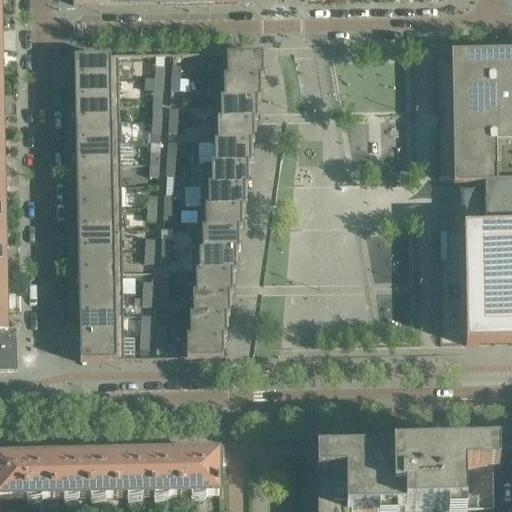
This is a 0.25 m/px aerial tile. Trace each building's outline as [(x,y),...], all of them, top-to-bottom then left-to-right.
[(511,346),(511,55),(451,57),(452,117),(453,189),(484,188),(484,207),(485,229),(464,229),(466,347),(511,346)] [(263,79),(263,57),(219,57),(219,80),(263,79)] [(118,81),(118,59),(74,60),(75,83),(118,81)] [(163,82),(164,70),(156,69),(155,81),(163,82)] [(180,81),(180,69),(172,69),(171,81),(180,81)] [(260,101),(260,80),(263,80),(263,79),(219,80),(219,81),(223,81),(224,101),(213,101),(213,102),(260,101)] [(119,103),(118,81),(75,83),(75,104),(119,103)] [(163,94),(163,82),(155,81),(154,93),(163,94)] [(179,93),(180,81),(171,81),(171,93),(179,93)] [(257,122),(257,102),(260,102),(260,101),(213,102),(213,122),(210,122),(210,123),(257,122)] [(119,125),(119,103),(75,104),(75,126),(119,125)] [(161,125),(161,113),(153,112),(153,124),(161,125)] [(177,124),(178,112),(169,112),(169,124),(177,124)] [(254,144),(253,123),(257,123),(257,122),(210,123),(210,145),(254,144)] [(160,137),(161,125),(153,124),(152,136),(160,137)] [(176,136),(177,124),(169,124),(168,136),(176,136)] [(120,146),(119,125),(75,126),(76,148),(120,146)] [(251,166),(250,145),(254,145),(254,144),(210,145),(210,146),(214,146),(215,165),(204,166),(204,167),(251,166)] [(120,168),(120,146),(76,148),(76,169),(120,168)] [(158,168),(159,156),(151,155),(150,168),(158,168)] [(175,168),(175,156),(167,155),(166,167),(175,168)] [(248,188),(247,167),(251,167),(251,166),(204,167),(204,187),(201,187),(201,188),(248,188)] [(174,180),(175,168),(166,167),(166,179),(174,180)] [(121,189),(120,168),(76,169),(77,191),(121,189)] [(158,180),(158,168),(150,168),(149,180),(158,180)] [(245,209),(244,188),(248,188),(201,188),(201,209),(198,209),(198,210),(245,209)] [(121,211),(121,189),(77,191),(77,212),(121,211)] [(172,211),(173,199),(164,198),(164,210),(172,211)] [(156,211),(156,199),(148,199),(148,211),(156,211)] [(242,231),(241,210),(245,210),(245,209),(198,210),(198,231),(195,231),(195,232),(242,231)] [(171,223),(172,211),(164,210),(163,222),(171,223)] [(121,233),(121,211),(77,212),(77,234),(121,233)] [(155,223),(156,211),(148,211),(147,223),(155,223)] [(239,252),(238,232),(242,232),(242,231),(195,232),(195,252),(192,252),(192,253),(239,252)] [(122,254),(121,233),(77,234),(78,256),(122,254)] [(153,254),(154,242),(146,242),(145,254),(153,254)] [(170,254),(170,242),(162,242),(161,254),(170,254)] [(235,274),(235,253),(239,253),(239,252),(192,253),(192,275),(235,274)] [(122,276),(122,254),(78,256),(78,277),(122,276)] [(153,267),(153,254),(145,254),(144,266),(153,267)] [(169,266),(170,254),(161,254),(161,266),(169,266)] [(232,296),(232,275),(235,275),(235,274),(192,275),(192,276),(196,276),(196,296),(193,296),(232,296)] [(123,298),(122,276),(78,277),(79,299),(123,298)] [(151,298),(152,286),(144,285),(143,297),(151,298)] [(167,297),(168,285),(160,285),(159,297),(167,297)] [(229,318),(229,297),(232,297),(232,296),(193,296),(193,317),(182,317),(182,318),(229,318)] [(150,310),(151,298),(143,297),(142,309),(150,310)] [(167,309),(167,297),(159,297),(158,309),(167,309)] [(123,319),(123,298),(79,299),(79,321),(123,319)] [(226,339),(226,319),(229,318),(182,318),(182,339),(179,339),(179,340),(226,339)] [(123,341),(123,319),(79,321),(80,342),(123,341)] [(149,341),(149,329),(141,328),(140,340),(149,341)] [(165,340),(165,328),(157,328),(157,340),(165,340)] [(0,373),(17,373),(17,331),(7,331),(8,332),(0,332),(0,373)] [(223,362),(223,340),(226,340),(226,339),(179,340),(179,363),(223,362)] [(148,353),(149,341),(140,340),(140,352),(148,353)] [(164,352),(165,340),(157,340),(156,352),(164,352)] [(124,363),(123,341),(80,342),(80,364),(124,363)] [(493,511),(492,453),(316,457),(317,469),(317,511),(493,511)] [(219,498),(218,459),(153,460),(154,501),(155,501),(155,498),(163,498),(163,499),(190,498),(190,500),(192,500),(192,497),(200,497),(200,498),(219,498)] [(154,501),(153,460),(90,461),(90,502),(91,502),(91,499),(99,499),(99,500),(126,500),(126,501),(128,501),(128,498),(136,498),(136,500),(153,499),(153,501),(154,501)] [(90,502),(90,461),(26,462),(27,503),(28,503),(28,500),(36,500),(36,501),(63,501),(63,503),(65,502),(64,500),(72,499),(73,501),(89,500),(89,502),(90,502)] [(27,503),(26,462),(0,462),(0,502),(26,502),(26,503),(27,503)]
